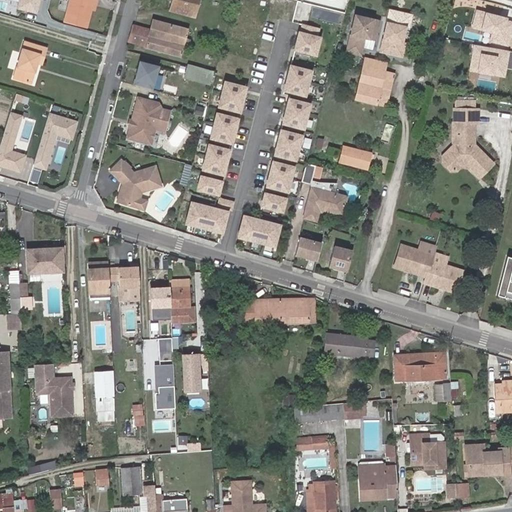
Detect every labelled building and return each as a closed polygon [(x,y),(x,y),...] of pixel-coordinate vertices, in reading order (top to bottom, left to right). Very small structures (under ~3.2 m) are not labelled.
[(34,11),(37,0),(17,0),(16,7),(34,11)] [(82,26),(88,7),(91,8),(93,0),(71,0),(71,2),(66,22),(82,26)] [(172,0),(170,10),(194,17),(198,0),(172,0)] [(511,29),(511,18),(477,10),(473,28),(490,32),(488,42),(508,47),(511,29)] [(372,49),(379,20),(355,14),(346,50),(359,54),(361,47),(372,49)] [(145,47),(180,56),(187,29),(153,20),(150,28),(133,24),(129,41),(146,46),(145,47)] [(387,22),(379,51),(401,57),(409,28),(387,22)] [(302,33),(298,50),(318,55),(323,38),(319,37),(322,29),(306,25),(304,33),(302,33)] [(29,81),(35,61),(39,63),(45,46),(23,40),(12,76),(29,81)] [(510,51),(473,45),(469,71),(506,77),(510,51)] [(365,58),(355,98),(386,106),(395,65),(365,58)] [(156,66),(138,61),(132,83),(150,88),(156,66)] [(212,71),(186,64),(183,76),(209,83),(212,71)] [(286,90),(307,96),(313,72),(293,66),(286,90)] [(217,105),(238,110),(244,85),(223,80),(217,105)] [(165,106),(156,103),(154,99),(134,94),(132,103),(130,102),(125,118),(128,118),(123,136),(146,142),(150,127),(158,129),(165,106)] [(284,123),(305,129),(311,105),(291,99),(284,123)] [(455,144),(442,157),(442,162),(451,171),(456,171),(461,167),(467,167),(477,177),(492,163),(473,144),(474,124),(474,109),(473,108),(473,100),(455,100),(455,123),(453,123),(453,135),(455,144)] [(10,112),(0,144),(0,165),(20,172),(25,155),(11,151),(21,116),(10,112)] [(216,112),(210,137),(230,142),(236,117),(216,112)] [(33,164),(44,167),(55,133),(70,137),(75,123),(48,115),(33,164)] [(276,155),(296,160),(303,136),(282,130),(276,155)] [(328,153),(331,139),(323,137),(320,151),(328,153)] [(228,149),(208,144),(202,169),(222,174),(228,149)] [(367,153),(343,147),(339,163),(363,168),(367,153)] [(371,154),(367,153),(363,168),(368,170),(371,154)] [(123,180),(118,198),(138,205),(142,190),(162,185),(157,166),(136,171),(123,158),(112,170),(123,180)] [(184,163),(181,175),(186,177),(190,164),(184,163)] [(316,166),(306,163),(301,180),(311,183),(316,166)] [(267,186),(287,192),(293,170),(273,164),(267,186)] [(197,189),(217,194),(220,181),(200,177),(197,189)] [(311,189),(329,194),(332,184),(314,180),(311,189)] [(319,209),(342,215),(346,198),(329,194),(311,189),(303,218),(316,221),(319,209)] [(261,206),(282,212),(285,199),(265,194),(261,206)] [(218,207),(227,209),(231,207),(232,203),(219,200),(218,207)] [(190,203),(185,224),(221,233),(226,212),(190,203)] [(243,216),(238,237),(274,247),(280,226),(243,216)] [(299,237),(294,255),(316,261),(321,242),(299,237)] [(430,254),(398,244),(392,266),(424,276),(428,261),(430,254)] [(334,245),(329,265),(347,270),(353,250),(334,245)] [(28,273),(63,270),(61,247),(26,250),(28,273)] [(511,300),(511,258),(505,256),(495,295),(511,300)] [(108,265),(108,260),(88,261),(89,297),(110,296),(109,287),(108,265)] [(460,271),(428,261),(424,276),(423,282),(454,293),(460,271)] [(138,264),(108,265),(109,287),(118,287),(119,301),(140,300),(138,264)] [(11,299),(20,299),(20,298),(20,282),(10,283),(11,299)] [(169,288),(170,313),(171,325),(195,323),(194,308),(191,308),(189,284),(169,285),(169,288)] [(162,313),(170,313),(169,288),(150,289),(151,307),(161,306),(162,313)] [(244,325),(315,323),(314,300),(244,301),(244,325)] [(21,313),(7,314),(8,328),(22,327),(21,313)] [(164,322),(144,323),(145,338),(164,338),(164,322)] [(367,337),(328,332),(325,351),(358,355),(359,353),(372,355),(373,352),(374,341),(367,340),(367,337)] [(206,338),(193,339),(194,356),(207,355),(206,338)] [(158,394),(154,394),(155,411),(175,410),(172,358),(172,339),(158,340),(159,367),(154,367),(155,389),(158,389),(158,394)] [(0,416),(10,416),(8,351),(0,351),(0,416)] [(444,353),(394,355),(395,380),(445,377),(444,353)] [(199,393),(197,357),(182,357),(184,394),(199,393)] [(73,412),(71,375),(48,377),(48,364),(31,365),(33,393),(45,393),(46,414),(73,412)] [(113,409),(111,367),(94,368),(96,409),(113,409)] [(494,385),(495,412),(511,411),(511,380),(502,381),(502,384),(494,385)] [(451,402),(450,385),(435,385),(436,403),(451,402)] [(294,407),(293,395),(281,396),(282,408),(294,407)] [(345,403),(346,418),(361,417),(360,409),(360,402),(345,403)] [(345,403),(315,406),(292,407),(293,422),(346,418),(345,403)] [(461,407),(452,407),(452,417),(462,417),(461,407)] [(114,417),(100,417),(101,438),(115,437),(114,417)] [(408,468),(422,467),(422,471),(443,469),(442,443),(426,444),(425,437),(406,438),(408,468)] [(325,438),(294,438),(295,452),(326,451),(325,438)] [(394,457),(393,447),(386,447),(386,457),(389,457),(394,457)] [(469,478),(484,478),(510,476),(509,467),(511,467),(511,450),(499,452),(499,455),(484,456),(484,448),(465,449),(466,467),(469,467),(469,475),(469,478)] [(385,496),(396,496),(395,467),(384,468),(383,463),(358,465),(360,500),(385,499),(385,496)] [(139,467),(130,468),(132,496),(141,495),(139,467)] [(132,496),(130,468),(122,468),(124,496),(132,496)] [(109,485),(108,471),(95,472),(96,486),(109,485)] [(232,505),(222,506),(222,511),(264,511),(264,504),(250,505),(249,481),(231,481),(232,505)] [(336,511),(335,492),(335,482),(309,484),(310,490),(305,490),(305,493),(306,511),(336,511)] [(469,485),(458,486),(459,498),(470,498),(469,485)] [(155,511),(155,496),(154,488),(146,489),(147,498),(140,498),(141,508),(133,509),(133,511),(155,511)] [(51,509),(61,508),(60,493),(50,494),(51,509)] [(13,511),(13,501),(12,495),(0,495),(0,511),(13,511)] [(155,511),(186,511),(185,499),(163,500),(163,495),(155,496),(155,511)] [(13,501),(13,511),(22,511),(22,501),(13,501)]
